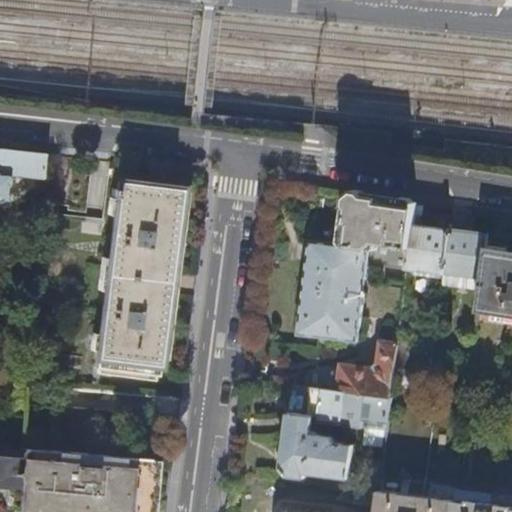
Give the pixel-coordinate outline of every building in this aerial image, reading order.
[(42,177),(44,153),(18,150),(0,148),(0,212),(6,213),(9,174),(42,177)] [(169,282),(181,189),(150,185),(118,181),(118,189),(112,188),(111,196),(117,197),(95,367),(157,375),(169,282)] [(339,246),(371,251),(410,256),(415,223),(418,202),(386,198),(347,192),(339,246)] [(483,279),(487,248),(489,233),(467,230),(469,210),(454,208),(452,228),(446,273),(483,279)] [(409,268),(446,273),(452,228),(415,223),(410,256),(409,268)] [(369,291),(366,291),(371,251),(339,246),(312,242),(301,333),(360,341),(366,295),(368,295),(369,291)] [(479,311),(511,316),(511,251),(487,248),(483,279),(479,311)] [(8,279),(34,281),(35,272),(9,269),(8,279)] [(408,282),(409,275),(386,272),(385,279),(408,282)] [(367,316),(402,322),(407,289),(371,284),(367,316)] [(397,365),(410,367),(413,343),(400,341),(400,344),(397,365)] [(313,388),(393,398),(397,365),(400,344),(386,342),(383,344),(381,365),(375,369),(344,365),(343,374),(315,371),(313,388)] [(364,421),(389,425),(393,398),(313,388),(300,386),(297,412),(290,412),(283,467),(290,476),(308,478),(309,474),(351,479),(356,445),(336,442),(336,439),(335,437),(332,435),(314,433),(316,415),(321,416),(321,421),(363,427),(364,421)] [(0,508),(17,510),(19,484),(22,450),(0,447),(0,508)] [(19,484),(17,510),(16,511),(153,511),(158,459),(148,458),(97,454),(22,448),(22,450),(19,484)] [(378,493),(350,489),(349,502),(376,506),(378,493)] [(454,511),(456,501),(381,492),(378,511),(454,511)] [(511,511),(511,505),(470,500),(470,503),(456,501),(454,511),(511,511)]
